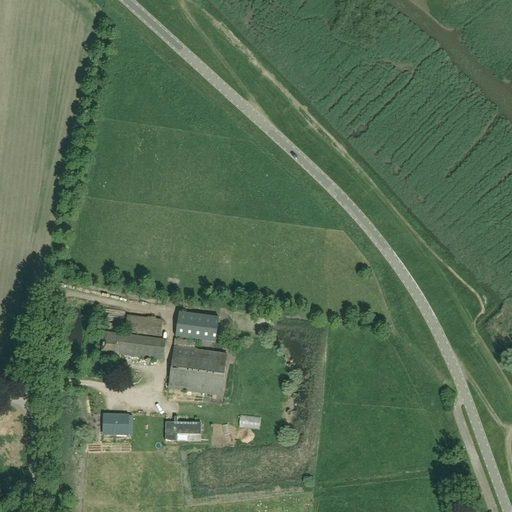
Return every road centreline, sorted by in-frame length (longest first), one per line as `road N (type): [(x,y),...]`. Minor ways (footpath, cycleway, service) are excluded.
road 1 (tertiary): [(507,511),(444,347),(376,236),(126,0)]
road 2 (unclassified): [(47,511),(28,400),(0,400)]
